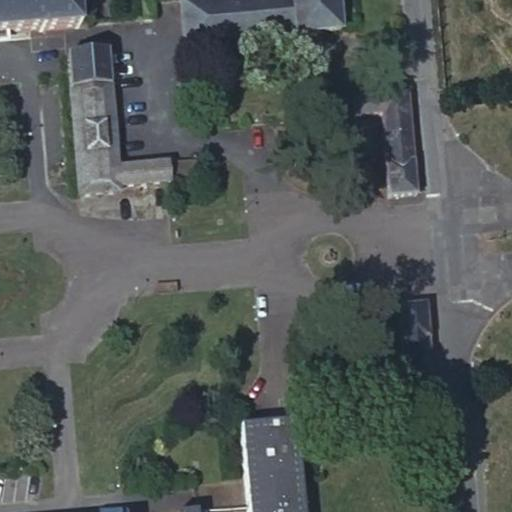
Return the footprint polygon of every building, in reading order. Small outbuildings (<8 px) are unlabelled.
[(0,0),(0,32),(39,29),(39,30),(43,30),(42,29),(76,26),(76,27),(80,27),(80,23),(79,23),(76,0),(0,0)] [(154,0),(141,0),(144,19),(156,18),(155,3),(154,0)] [(180,0),(184,44),(262,37),(263,51),(331,45),(329,31),(339,30),(337,0),(180,0)] [(117,165),(107,50),(66,54),(78,195),(119,192),(118,186),(117,165)] [(416,194),(408,90),(350,94),(351,115),(380,113),(387,196),(416,194)] [(167,162),(168,180),(195,178),(193,160),(167,162)] [(168,180),(167,162),(117,165),(118,186),(169,183),(168,180)] [(433,407),(425,302),(396,304),(402,385),(395,387),(396,389),(408,388),(409,409),(433,407)] [(301,511),(293,420),(238,425),(246,511),(301,511)]
